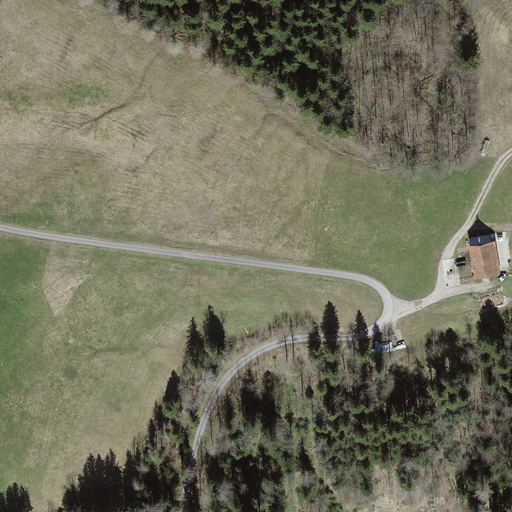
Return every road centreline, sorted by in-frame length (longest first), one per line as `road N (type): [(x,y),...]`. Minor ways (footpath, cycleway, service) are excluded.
road 1 (track): [(397,304),(424,298),(444,258),(471,235),(511,226)]
road 2 (track): [(511,155),(473,180),(450,253)]
